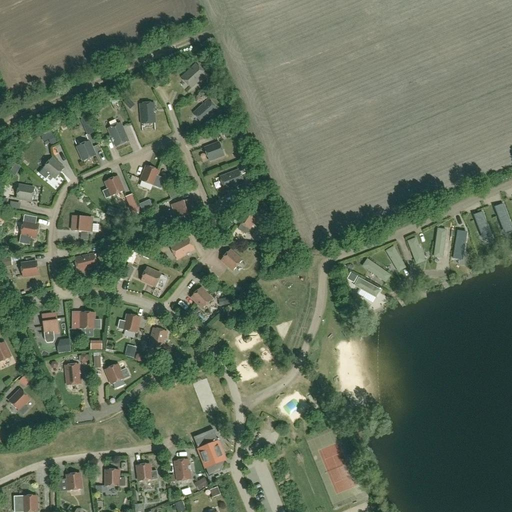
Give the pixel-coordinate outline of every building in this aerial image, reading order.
[(191,88),(206,75),(196,65),(181,78),(191,88)] [(203,124),(218,110),(208,100),(193,114),(203,124)] [(141,124),(155,123),(154,103),(140,104),(141,124)] [(94,116),(86,118),(91,135),(98,133),(94,116)] [(116,147),(128,142),(120,123),(108,129),(116,147)] [(53,145),(58,143),(54,135),(42,140),(46,147),(52,144),(53,145)] [(83,162),(95,156),(89,142),(77,147),(83,162)] [(209,161),(224,156),(219,143),(204,149),(209,161)] [(56,179),(64,169),(51,159),(43,169),(56,179)] [(157,176),(159,171),(147,167),(141,181),(161,189),(165,179),(157,176)] [(225,191),(244,183),(239,170),(220,178),(225,191)] [(106,199),(124,192),(117,177),(105,182),(108,189),(103,192),(106,199)] [(32,202),(34,189),(19,186),(17,199),(32,202)] [(177,219),(195,213),(190,199),(172,205),(177,219)] [(249,230),(257,216),(246,209),(238,223),(249,230)] [(509,223),(489,209),(482,217),(504,230),(509,223)] [(90,233),(92,218),(73,216),(72,231),(90,233)] [(39,226),(23,223),(19,244),(30,245),(31,237),(36,238),(39,226)] [(503,239),(481,227),(477,236),(499,247),(503,239)] [(448,231),(439,229),(435,258),(445,259),(448,231)] [(477,261),(468,237),(459,242),(469,264),(477,261)] [(177,260),(195,250),(188,238),(170,248),(177,260)] [(427,262),(418,239),(409,243),(418,266),(427,262)] [(409,269),(396,248),(388,252),(400,273),(409,269)] [(233,271),(242,261),(230,251),(221,261),(233,271)] [(78,272),(97,268),(94,254),(75,259),(78,272)] [(393,276),(369,260),(364,268),(388,283),(393,276)] [(23,277),(38,275),(37,262),(21,264),(23,277)] [(127,267),(123,276),(130,279),(134,270),(127,267)] [(156,287),(161,275),(146,269),(141,281),(156,287)] [(357,276),(351,273),(348,278),(354,282),(357,276)] [(384,291),(361,279),(356,287),(379,299),(384,291)] [(202,309),(212,300),(201,288),(191,298),(202,309)] [(94,321),(94,313),(81,313),(81,316),(72,316),(71,330),(81,330),(81,329),(94,329),(100,329),(100,321),(94,321)] [(47,343),(53,343),(54,339),(54,333),(59,333),(56,314),(42,316),(45,340),(47,343)] [(136,333),(140,318),(127,315),(125,323),(120,321),(118,329),(124,330),(136,333)] [(162,352),(167,332),(154,329),(148,348),(162,352)] [(0,362),(11,357),(4,343),(0,344),(0,362)] [(67,386),(81,385),(79,365),(65,366),(67,386)] [(121,372),(118,365),(106,370),(112,385),(124,379),(129,377),(126,369),(121,372)] [(23,415),(29,409),(24,405),(30,400),(20,390),(9,402),(23,415)] [(219,460),(222,459),(222,457),(224,456),(213,430),(193,438),(198,450),(209,476),(212,474),(219,460)] [(177,482),(191,480),(188,460),(174,462),(177,482)] [(151,472),(150,465),(137,466),(139,482),(158,479),(157,471),(151,472)] [(125,486),(125,478),(119,478),(119,471),(106,471),(106,486),(125,486)] [(69,491),(82,490),(80,474),(67,475),(69,491)] [(199,491),(209,485),(205,478),(195,484),(199,491)] [(23,511),(37,511),(37,497),(23,497),(23,511)]
